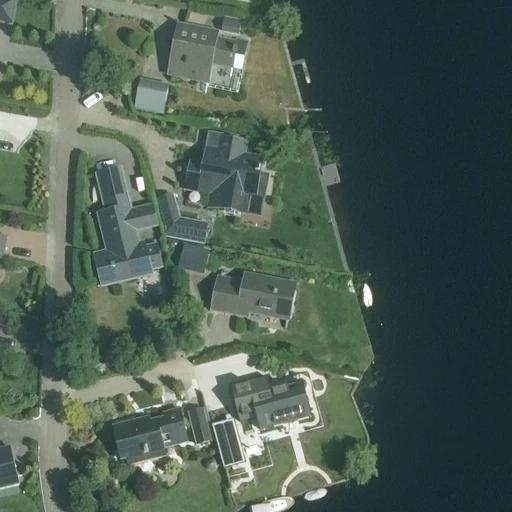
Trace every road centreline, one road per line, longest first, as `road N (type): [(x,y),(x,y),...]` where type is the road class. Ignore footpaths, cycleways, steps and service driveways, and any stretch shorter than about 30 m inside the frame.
road 1 (unclassified): [(55,402),(69,0)]
road 2 (unclassified): [(55,402),(185,368)]
